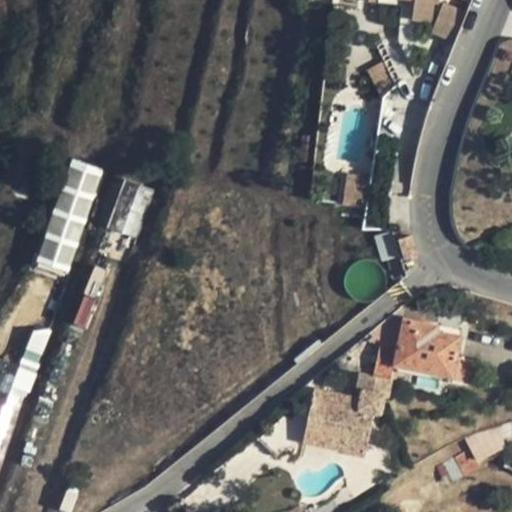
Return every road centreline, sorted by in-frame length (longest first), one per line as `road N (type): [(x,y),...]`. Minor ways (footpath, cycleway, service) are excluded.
road 1 (residential): [(123,511),(166,486),(446,256)]
road 2 (unclassified): [(498,0),(437,131),(427,175),(429,213),(446,256)]
